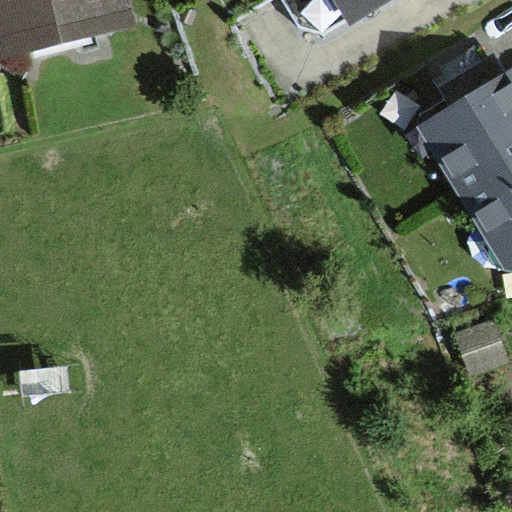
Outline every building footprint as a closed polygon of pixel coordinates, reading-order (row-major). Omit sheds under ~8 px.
[(0,0),(0,56),(2,66),(138,32),(128,0),(0,0)] [(325,0),(348,37),(410,0),(325,0)] [(511,78),(417,138),(463,210),(511,178),(511,78)] [(511,178),(463,210),(501,271),(511,276),(511,178)] [(471,371),(511,360),(500,321),(460,331),(471,371)]
